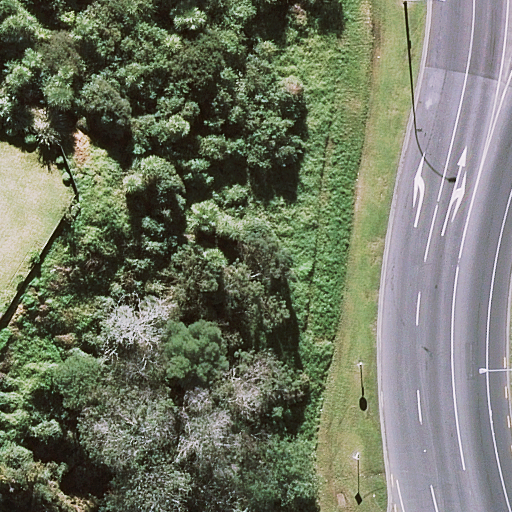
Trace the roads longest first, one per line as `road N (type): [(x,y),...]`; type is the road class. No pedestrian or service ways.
road 1 (tertiary): [(459,251),(454,396),(473,511)]
road 2 (tertiary): [(459,251),(474,0)]
road 3 (tertiary): [(511,125),(459,251)]
